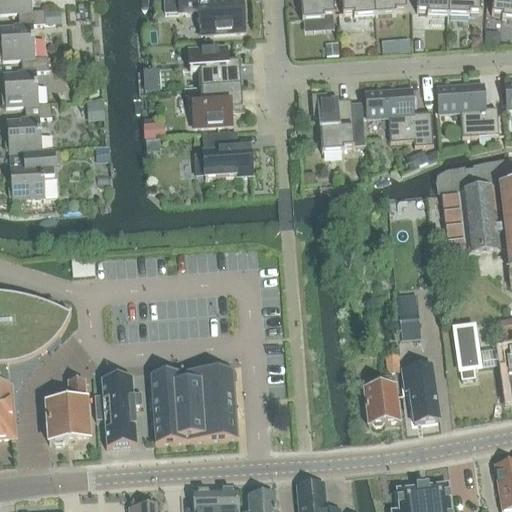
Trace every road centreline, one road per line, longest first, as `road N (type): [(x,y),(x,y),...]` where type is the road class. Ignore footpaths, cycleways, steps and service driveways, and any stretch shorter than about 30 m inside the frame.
road 1 (unclassified): [(0,491),(332,465),(511,438)]
road 2 (residential): [(511,56),(284,70),(278,0)]
